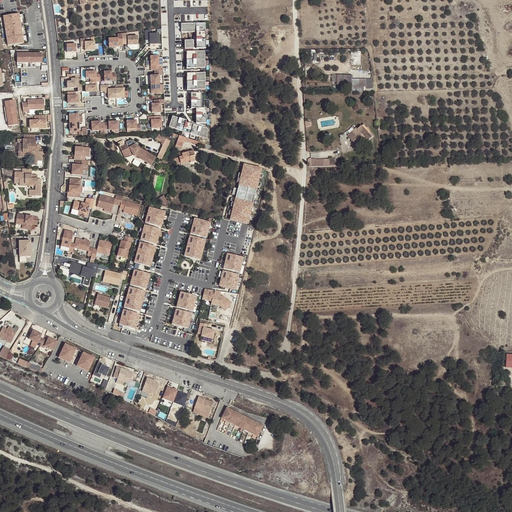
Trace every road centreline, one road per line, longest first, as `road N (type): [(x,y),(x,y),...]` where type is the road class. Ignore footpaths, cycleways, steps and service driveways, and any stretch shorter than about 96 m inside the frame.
road 1 (track): [(218,365),(273,376),(286,343),(304,187),(295,0)]
road 2 (motorway): [(278,497),(0,387)]
road 3 (secondary): [(126,351),(304,414),(326,438),(340,511)]
road 4 (motorway): [(0,414),(194,493)]
road 5 (track): [(153,511),(0,449)]
road 6 (residential): [(96,111),(135,105),(131,65),(52,61)]
road 7 (residential): [(52,61),(59,145),(52,216)]
